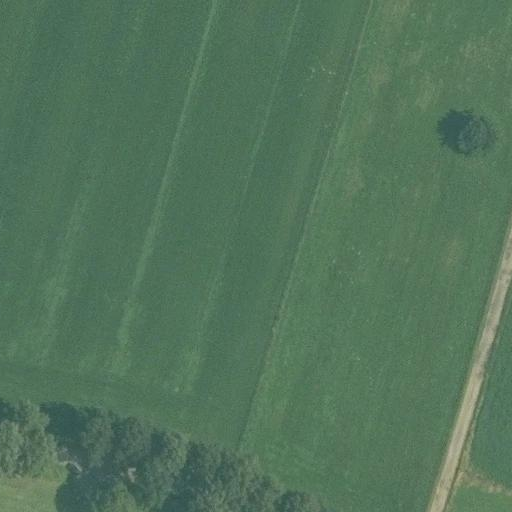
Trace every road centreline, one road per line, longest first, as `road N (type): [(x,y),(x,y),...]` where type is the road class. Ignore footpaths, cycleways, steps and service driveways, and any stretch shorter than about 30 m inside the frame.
road 1 (unknown): [(434,511),(511,234)]
road 2 (unclassified): [(227,511),(109,469)]
